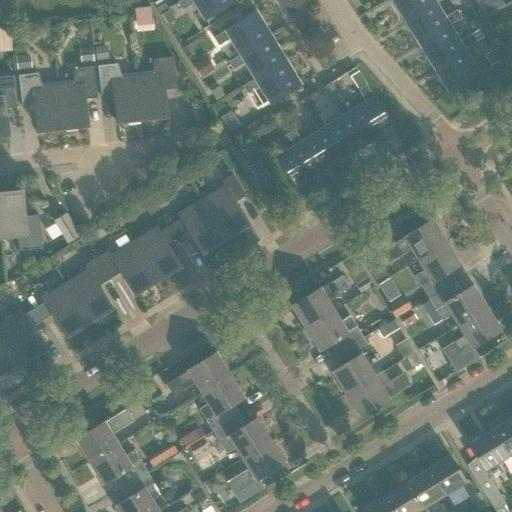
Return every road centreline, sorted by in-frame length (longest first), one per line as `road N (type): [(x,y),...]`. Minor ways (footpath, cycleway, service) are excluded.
road 1 (unclassified): [(7,432),(237,293)]
road 2 (unclassified): [(237,293),(462,158)]
road 3 (residential): [(237,293),(344,474)]
road 4 (residential): [(462,158),(337,0)]
road 5 (residential): [(344,474),(511,372)]
